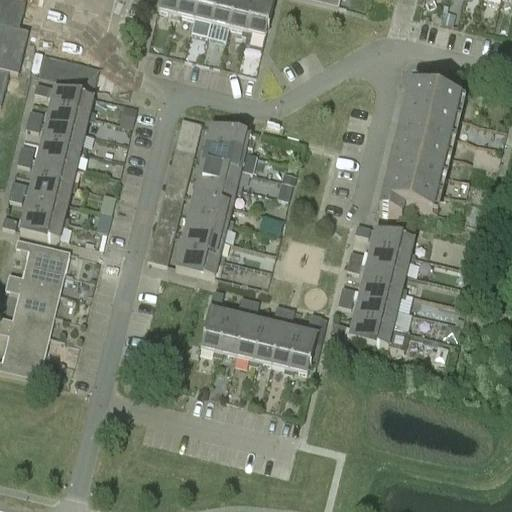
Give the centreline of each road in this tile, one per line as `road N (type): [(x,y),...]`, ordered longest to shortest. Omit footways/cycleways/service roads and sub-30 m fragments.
road 1 (residential): [(71,511),(174,94)]
road 2 (residential): [(174,94),(270,116),(396,51)]
road 3 (residential): [(396,51),(355,223)]
